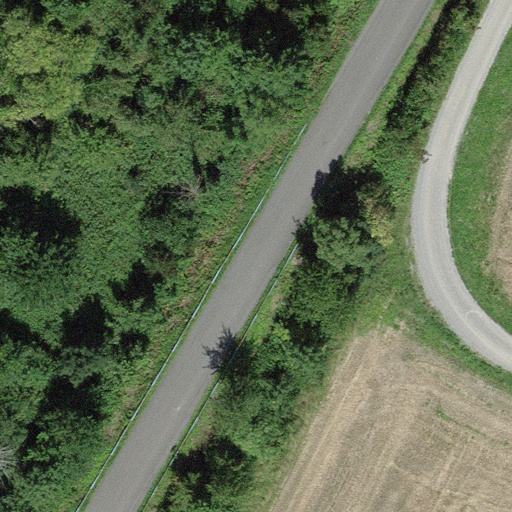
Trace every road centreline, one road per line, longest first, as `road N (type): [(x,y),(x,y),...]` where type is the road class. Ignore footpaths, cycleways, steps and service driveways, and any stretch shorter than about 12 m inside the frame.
road 1 (tertiary): [(109,511),(406,0)]
road 2 (track): [(511,20),(450,172),(453,236),(511,331)]
